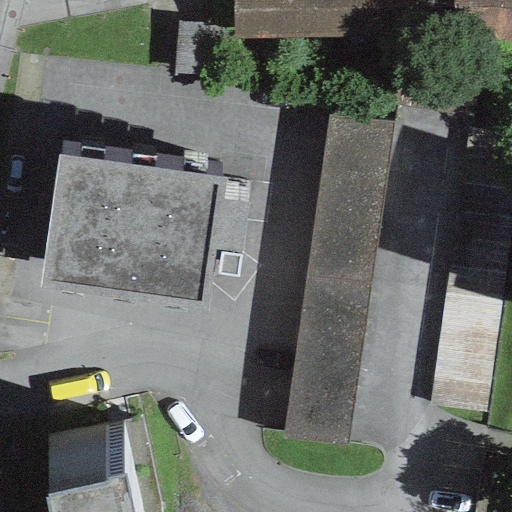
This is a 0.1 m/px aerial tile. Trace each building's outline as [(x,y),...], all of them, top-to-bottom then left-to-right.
[(511,0),(232,0),(232,34),(511,48),(511,0)] [(476,71),(397,57),(389,103),(468,116),(476,71)] [(389,118),(326,109),(284,419),(348,427),(389,118)] [(511,181),(511,132),(467,126),(430,398),(481,405),(511,181)] [(226,173),(61,150),(42,283),(206,306),(211,267),(236,271),(246,199),(222,196),(226,173)] [(136,511),(127,463),(48,480),(53,511),(136,511)]
